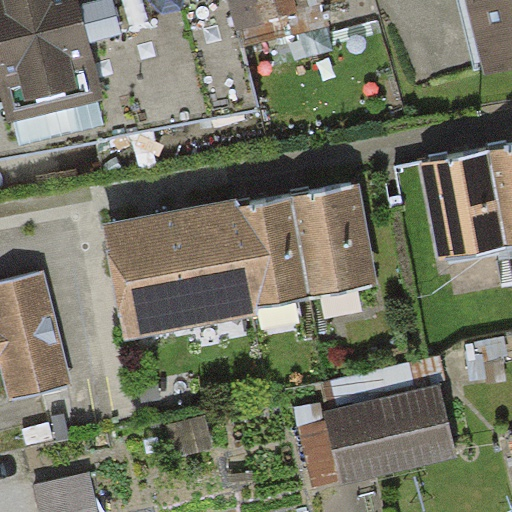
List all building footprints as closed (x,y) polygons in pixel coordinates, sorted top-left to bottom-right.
[(2,0),(9,27),(0,29),(0,164),(262,106),(244,28),(349,4),(348,0),(126,0),(116,2),(115,0),(2,0)] [(511,0),(473,0),(490,66),(511,60),(511,0)] [(511,141),(421,159),(441,263),(511,249),(511,141)] [(368,183),(108,233),(127,332),(387,282),(368,183)] [(48,274),(0,286),(0,362),(9,398),(75,382),(48,274)] [(456,388),(328,420),(344,484),(472,452),(456,388)] [(107,511),(99,466),(42,476),(48,511),(107,511)]
